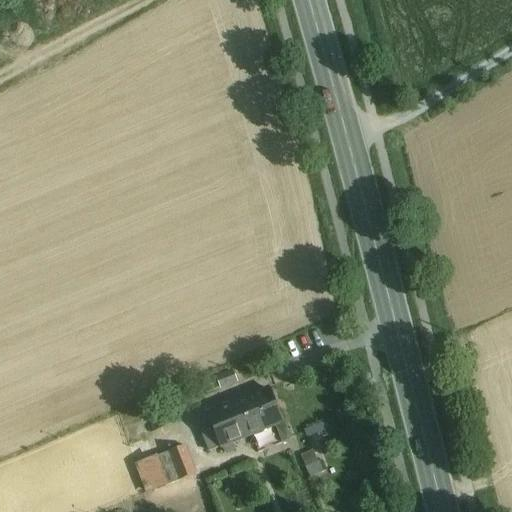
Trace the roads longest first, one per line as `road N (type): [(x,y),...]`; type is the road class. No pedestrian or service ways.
road 1 (primary): [(444,511),(310,0)]
road 2 (track): [(0,80),(145,0)]
